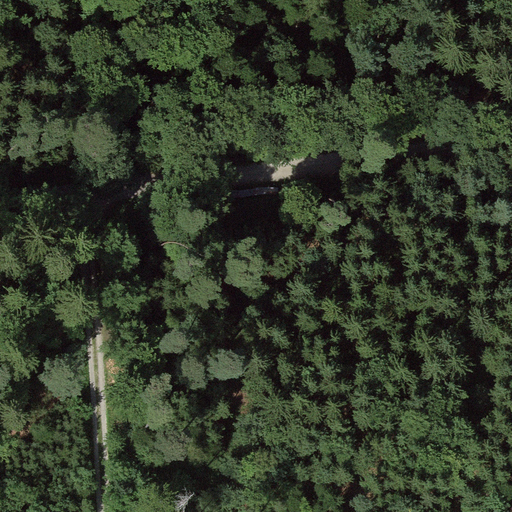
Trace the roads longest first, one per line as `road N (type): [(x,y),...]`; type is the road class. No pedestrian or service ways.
road 1 (track): [(511,150),(442,165),(0,212)]
road 2 (track): [(92,511),(68,204)]
